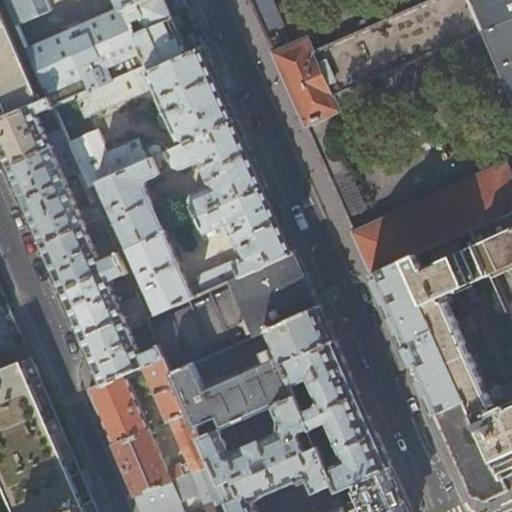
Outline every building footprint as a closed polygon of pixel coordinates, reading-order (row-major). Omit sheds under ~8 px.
[(0,0),(0,119),(51,98),(49,93),(29,49),(19,26),(7,0),(0,0)] [(7,0),(19,26),(49,12),(51,8),(47,0),(117,0),(120,7),(29,49),(49,93),(85,77),(89,84),(77,90),(80,95),(149,63),(126,8),(144,0),(7,0)] [(188,7),(184,0),(144,0),(126,8),(149,63),(153,70),(206,47),(201,36),(187,43),(174,14),(188,7)] [(271,20),(261,0),(249,0),(261,24),(271,20)] [(283,22),(272,0),(261,0),(271,20),(261,24),(264,31),(283,22)] [(511,0),(429,0),(312,52),(306,38),(273,53),(288,85),(291,92),(321,159),(329,177),(347,169),(335,141),(342,131),(362,123),(365,115),(359,100),(375,93),(371,82),(484,32),(511,95),(511,174),(507,163),(353,232),(371,271),(372,275),(406,259),(418,253),(472,229),(511,210),(511,0)] [(221,82),(206,47),(153,70),(149,63),(80,95),(78,95),(88,115),(109,107),(117,103),(155,87),(166,111),(157,115),(161,125),(168,128),(173,126),(181,145),(238,120),(221,82)] [(51,98),(0,119),(0,143),(1,146),(10,166),(70,141),(62,122),(45,129),(39,113),(55,107),(55,106),(51,98)] [(252,151),(238,120),(181,145),(163,153),(100,181),(130,248),(168,231),(148,185),(150,178),(162,173),(157,162),(167,158),(169,161),(174,159),(177,165),(184,168),(201,160),(213,186),(196,193),(193,202),(200,217),(267,185),(252,151)] [(100,128),(70,141),(90,185),(100,181),(163,153),(160,146),(154,144),(144,148),(140,138),(110,150),(100,128)] [(43,243),(103,216),(90,185),(70,141),(10,166),(26,203),(43,243)] [(361,202),(347,169),(329,177),(344,210),(355,204),(361,202)] [(280,214),(267,185),(200,217),(204,224),(199,226),(205,240),(219,234),(217,229),(230,224),(244,256),(236,260),(243,275),(297,251),(280,214)] [(359,213),(355,204),(344,210),(347,217),(359,213)] [(511,210),(472,229),(478,243),(492,274),(511,264),(511,210)] [(103,216),(43,243),(53,265),(63,290),(124,263),(119,253),(103,260),(93,237),(109,230),(103,216)] [(192,286),(168,231),(130,248),(158,313),(196,296),(192,286)] [(424,267),(418,253),(406,259),(467,399),(502,477),(511,472),(511,401),(496,408),(447,300),(446,301),(444,295),(492,274),(478,243),(424,267)] [(309,279),(297,251),(243,275),(196,296),(158,313),(148,317),(150,322),(160,346),(165,357),(172,372),(193,363),(267,330),(321,306),(309,279)] [(196,296),(243,275),(236,260),(235,259),(197,276),(200,283),(192,286),(196,296)] [(467,399),(406,259),(372,275),(400,336),(434,414),(467,399)] [(124,263),(63,290),(76,320),(83,336),(126,317),(120,303),(111,280),(128,273),(124,263)] [(495,306),(500,316),(509,312),(493,277),(486,279),(497,305),(495,306)] [(0,283),(0,370),(32,357),(19,328),(0,283)] [(127,287),(130,294),(136,292),(134,285),(127,287)] [(138,296),(120,303),(126,317),(144,308),(138,296)] [(328,322),(321,306),(267,330),(279,358),(206,390),(193,363),(172,372),(190,412),(196,428),(218,419),(222,428),(297,396),(293,386),(283,364),(336,340),(328,322)] [(144,308),(126,317),(83,336),(93,359),(104,383),(127,374),(145,366),(165,357),(160,346),(143,354),(132,330),(150,322),(148,317),(144,308)] [(364,402),(336,340),(283,364),(293,386),(309,379),(319,402),(313,405),(314,409),(305,413),(311,429),(312,429),(328,422),(345,461),(329,469),(336,485),(338,491),(363,481),(393,467),(364,402)] [(44,384),(32,357),(0,370),(0,511),(98,511),(94,500),(81,471),(60,423),(44,384)] [(165,357),(145,366),(147,370),(168,418),(162,421),(163,423),(171,419),(190,412),(172,372),(165,357)] [(143,372),(147,370),(145,366),(127,374),(129,379),(133,377),(134,378),(142,374),(143,372)] [(129,379),(127,374),(104,383),(90,389),(101,416),(113,443),(150,428),(129,379)] [(305,413),(297,396),(222,428),(201,438),(213,464),(221,484),(232,480),(239,497),(229,502),(233,511),(258,511),(255,503),(309,480),(315,494),(336,485),(329,469),(319,446),(308,450),(302,438),(304,432),(311,429),(305,413)] [(502,477),(467,399),(434,414),(440,426),(448,443),(449,446),(450,448),(471,495),(485,500),(488,499),(496,496),(503,492),(508,490),(502,477)] [(196,428),(190,412),(171,419),(194,472),(213,464),(201,438),(196,428)] [(155,426),(150,428),(113,443),(124,471),(135,496),(173,480),(168,469),(154,436),(158,434),(155,426)] [(213,464),(194,472),(192,473),(184,476),(173,480),(135,496),(142,511),(184,511),(186,511),(182,501),(200,493),(208,511),(233,511),(229,502),(221,484),(213,464)] [(179,465),(168,469),(173,480),(184,476),(192,473),(189,467),(181,470),(179,465)] [(413,511),(407,498),(393,467),(363,481),(338,491),(341,498),(347,511),(413,511)] [(347,511),(341,498),(334,501),(337,510),(332,511),(347,511)]
